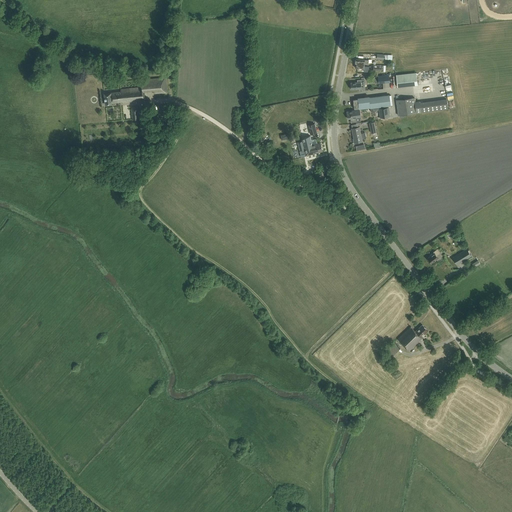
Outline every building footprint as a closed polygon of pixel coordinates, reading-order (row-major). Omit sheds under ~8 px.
[(369,59),(367,59),(367,60),(356,59),(356,60),(355,60),(355,62),(355,63),(355,64),(356,64),(355,68),(364,68),(364,71),(368,72),(369,67),(364,66),(364,64),(369,64),(369,63),(372,63),(372,60),(369,59)] [(398,87),(418,85),(416,72),(396,74),(398,87)] [(120,103),(131,101),(145,100),(144,91),(154,90),(154,94),(167,92),(166,78),(139,80),(140,87),(121,89),(121,91),(104,93),(105,105),(112,104),(112,103),(120,102),(120,103)] [(358,82),(351,82),(351,89),(361,89),(361,90),(365,89),(364,79),(357,80),(358,82)] [(425,92),(432,92),(431,81),(424,82),(424,84),(425,84),(425,92)] [(353,99),(354,108),(360,108),(360,107),(370,106),(370,108),(371,111),(379,111),(380,118),(390,116),(389,107),(388,107),(388,106),(391,106),(390,96),(353,99)] [(447,99),(420,102),(420,101),(415,102),(414,98),(396,100),(398,115),(416,113),(448,109),(447,99)] [(140,119),(139,106),(132,106),(133,119),(140,119)] [(347,114),(348,119),(350,118),(351,123),(356,122),(355,117),(361,116),(360,109),(347,111),(348,114),(347,114)] [(377,132),(375,121),(369,123),(371,133),(377,132)] [(354,143),(362,142),(360,131),(361,130),(361,129),(360,129),(359,127),(352,128),(354,143)] [(322,151),(320,142),(313,144),(310,136),(302,138),(302,141),(298,142),(299,146),(295,147),(296,152),(300,151),(305,150),(306,155),(322,151)] [(467,248),(452,257),(457,265),(461,262),(460,261),(464,259),(464,260),(471,256),(467,248)] [(439,258),(438,258),(437,256),(441,253),(438,249),(433,252),(434,253),(431,255),(431,256),(428,258),(431,263),(436,260),(439,258)] [(422,338),(421,337),(428,331),(422,325),(415,331),(411,326),(398,339),(409,351),(422,338)] [(389,357),(400,348),(394,342),(384,352),(389,357)]
